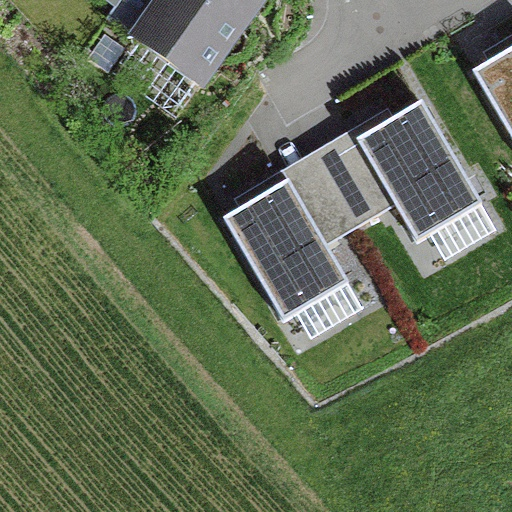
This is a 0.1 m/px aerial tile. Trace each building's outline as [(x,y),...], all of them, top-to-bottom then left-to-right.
[(96,0),(109,9),(115,0),(96,0)] [(115,0),(109,9),(102,19),(194,88),(254,0),(115,0)] [(511,46),(473,70),(511,133),(511,46)] [(470,211),(413,111),(385,127),(378,116),(303,159),(346,233),(386,210),(408,247),(470,211)] [(233,219),(215,230),(271,328),(334,292),(311,252),(346,233),(303,159),(225,205),(233,219)]
